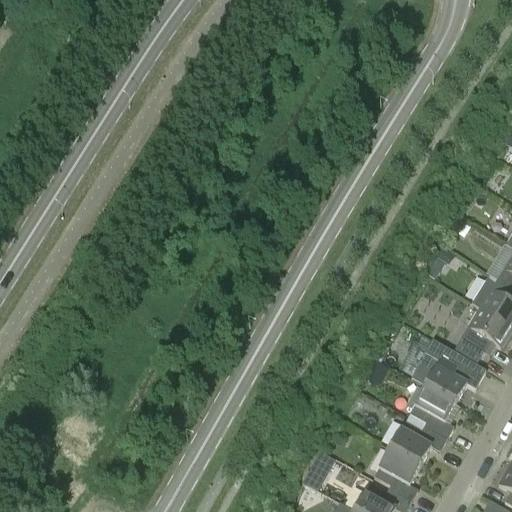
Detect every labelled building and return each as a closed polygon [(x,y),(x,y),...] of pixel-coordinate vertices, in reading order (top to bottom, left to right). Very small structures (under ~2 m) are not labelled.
[(445,247),(452,251),(456,245),(449,240),(445,247)] [(435,258),(448,267),(454,259),(441,249),(435,258)] [(485,278),(495,284),(496,283),(511,293),(511,253),(504,249),(503,249),(485,278)] [(493,288),(485,284),(470,308),(511,334),(511,333),(511,293),(496,283),(495,284),(493,288)] [(470,309),(479,314),(461,342),(483,356),(490,346),(500,353),(511,334),(470,308),(470,309)] [(466,389),(475,394),(482,382),(459,369),(457,373),(441,363),(425,391),(456,408),(466,389)] [(372,378),(382,384),(388,374),(378,367),(372,378)] [(453,433),(445,428),(456,408),(425,391),(409,419),(425,428),(423,432),(438,440),(446,445),(453,433)] [(423,432),(421,435),(405,426),(389,454),(420,471),(438,440),(423,432)] [(409,491),(416,478),(420,471),(389,454),(373,481),(390,491),(388,494),(402,502),(411,507),(417,496),(409,491)] [(511,470),(510,469),(498,490),(511,497),(511,470)] [(388,494),(386,498),(370,488),(356,511),(396,511),(402,502),(388,494)]
